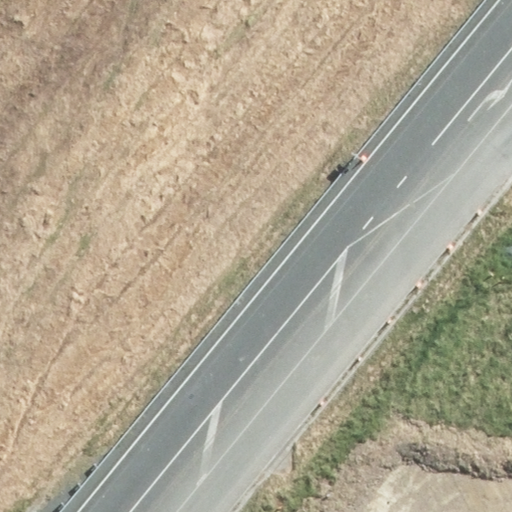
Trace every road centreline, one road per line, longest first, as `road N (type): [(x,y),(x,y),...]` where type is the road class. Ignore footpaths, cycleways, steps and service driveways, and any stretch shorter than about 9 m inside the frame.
road 1 (unclassified): [(110,511),(511,23)]
road 2 (trunk): [(0,479),(397,0)]
road 3 (trunk): [(511,58),(142,511)]
road 4 (trunk): [(511,148),(425,253),(389,355),(407,435),(446,511)]
